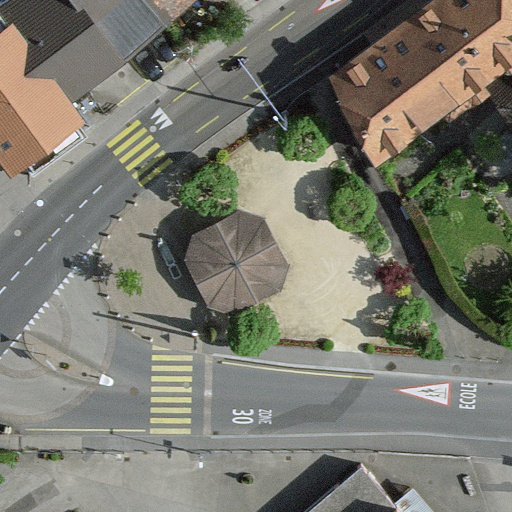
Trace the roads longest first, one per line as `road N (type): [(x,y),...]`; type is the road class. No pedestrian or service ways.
road 1 (residential): [(0,327),(67,366),(136,389),(511,413)]
road 2 (tertiary): [(362,0),(141,153),(46,242)]
